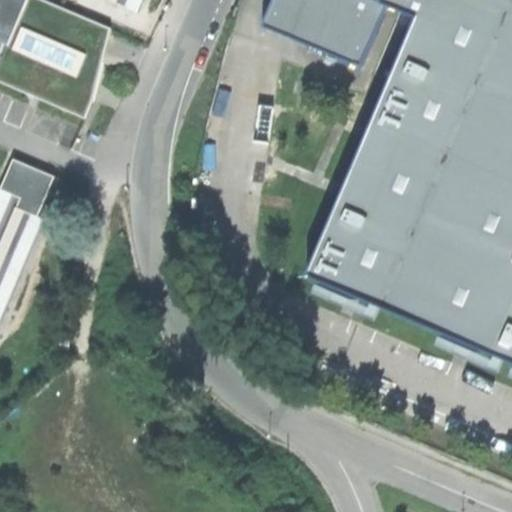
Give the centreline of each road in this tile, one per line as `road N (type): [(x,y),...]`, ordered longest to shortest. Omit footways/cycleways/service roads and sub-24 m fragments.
road 1 (unclassified): [(322,436),(257,403),(200,353),(173,310),(153,249),(153,151),(210,0)]
road 2 (unclassified): [(322,436),(499,511)]
